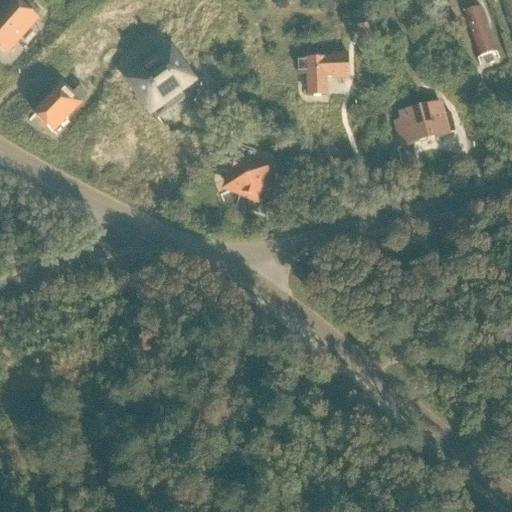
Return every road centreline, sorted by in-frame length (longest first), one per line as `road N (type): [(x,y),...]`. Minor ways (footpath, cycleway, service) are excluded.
road 1 (unclassified): [(511,495),(238,271)]
road 2 (unclassified): [(511,185),(294,242),(238,271)]
road 3 (unclassified): [(135,221),(0,146)]
road 4 (unclassified): [(135,221),(122,240),(94,255),(0,287)]
